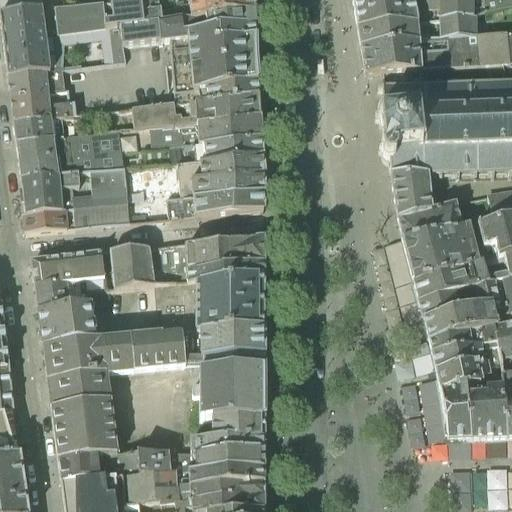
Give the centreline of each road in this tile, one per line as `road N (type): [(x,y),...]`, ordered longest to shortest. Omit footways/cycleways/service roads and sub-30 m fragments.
road 1 (residential): [(11,255),(305,227)]
road 2 (residential): [(309,511),(305,227)]
road 3 (residential): [(45,511),(11,255)]
road 4 (residential): [(305,227),(293,0)]
